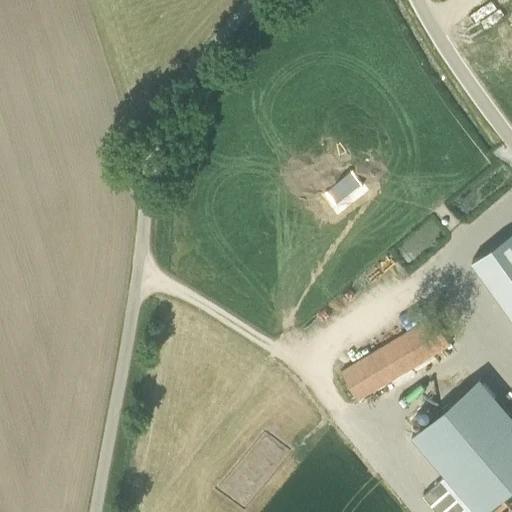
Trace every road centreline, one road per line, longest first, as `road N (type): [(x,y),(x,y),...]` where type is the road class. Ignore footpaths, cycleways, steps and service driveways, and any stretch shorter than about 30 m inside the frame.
road 1 (unclassified): [(98,511),(143,271),(151,143),(252,0)]
road 2 (unclassified): [(511,131),(422,0)]
